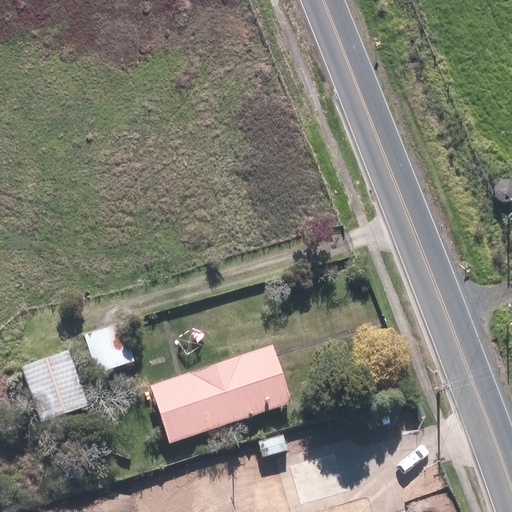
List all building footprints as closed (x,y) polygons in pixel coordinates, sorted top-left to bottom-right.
[(511,145),(511,99),(492,111),(511,145)] [(84,334),(97,373),(135,359),(121,321),(84,334)] [(151,384),(171,442),(291,402),(272,344),(151,384)] [(23,367),(42,421),(88,404),(69,350),(23,367)] [(259,440),(264,456),(288,449),(283,433),(259,440)] [(291,465),(304,504),(351,489),(338,449),(291,465)]
